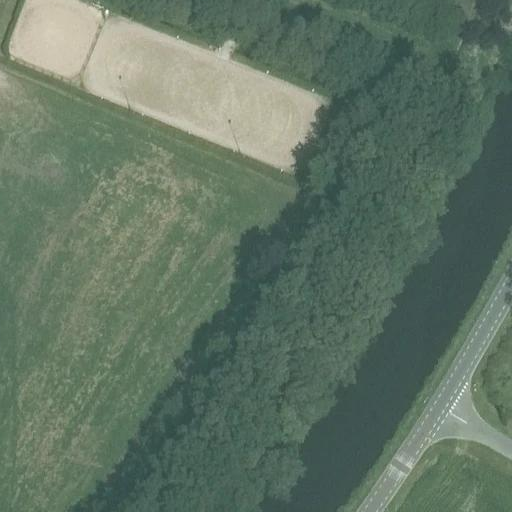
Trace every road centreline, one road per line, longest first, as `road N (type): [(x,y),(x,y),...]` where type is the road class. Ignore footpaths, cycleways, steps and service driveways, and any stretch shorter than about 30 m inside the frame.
road 1 (tertiary): [(437,407),(511,276)]
road 2 (tertiary): [(364,511),(437,407)]
